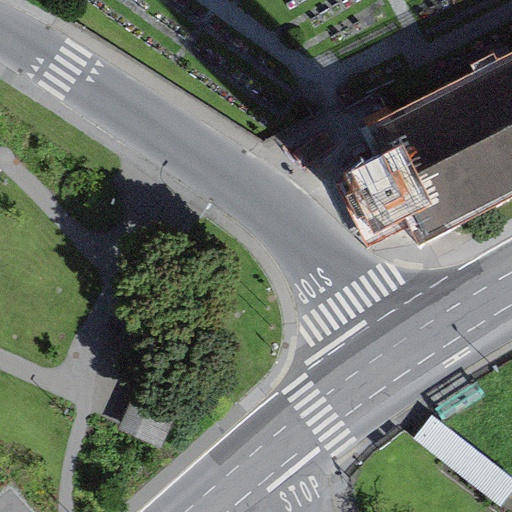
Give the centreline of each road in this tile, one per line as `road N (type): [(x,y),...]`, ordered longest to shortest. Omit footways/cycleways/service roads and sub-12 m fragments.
road 1 (residential): [(387,351),(276,191),(125,109),(0,28)]
road 2 (secondary): [(246,462),(387,351)]
road 3 (secondary): [(387,351),(511,275)]
